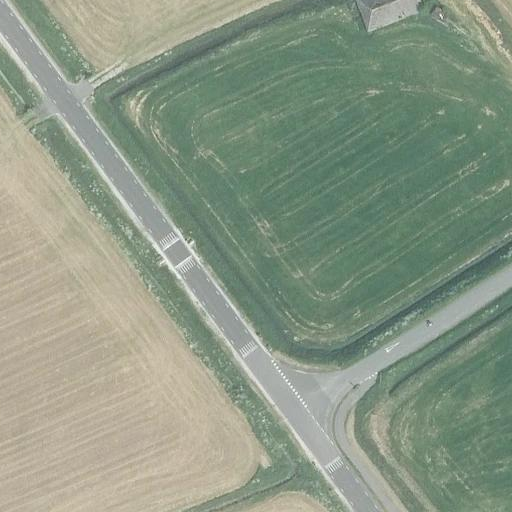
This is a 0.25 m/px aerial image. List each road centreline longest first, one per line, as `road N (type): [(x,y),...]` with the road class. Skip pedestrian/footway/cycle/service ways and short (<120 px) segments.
road 1 (secondary): [(291,411),(0,14)]
road 2 (unclassified): [(291,411),(511,273)]
road 3 (secondary): [(367,511),(291,411)]
